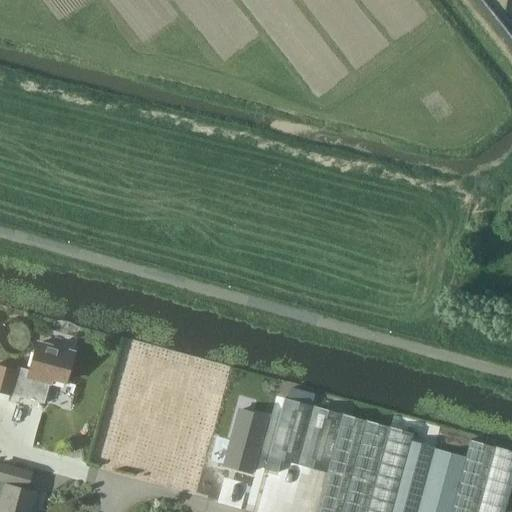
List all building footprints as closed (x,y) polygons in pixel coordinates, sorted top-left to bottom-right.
[(29,344),(30,340),(30,336),(29,331),(26,328),(24,324),(20,322),(16,320),(13,319),(11,319),(7,319),(2,321),(0,322),(0,354),(2,356),(7,358),(11,358),(16,357),(20,355),(24,353),(27,349),(29,344)] [(74,354),(38,343),(30,370),(18,367),(17,371),(0,365),(0,390),(44,404),(52,377),(66,382),(74,354)] [(503,511),(511,481),(511,454),(469,443),(466,456),(411,441),(413,434),(283,398),(267,457),(325,473),(314,511),(503,511)] [(239,410),(224,465),(251,472),(266,418),(239,410)] [(29,511),(35,493),(26,491),(30,473),(0,465),(0,498),(1,499),(0,503),(0,511),(29,511)]
